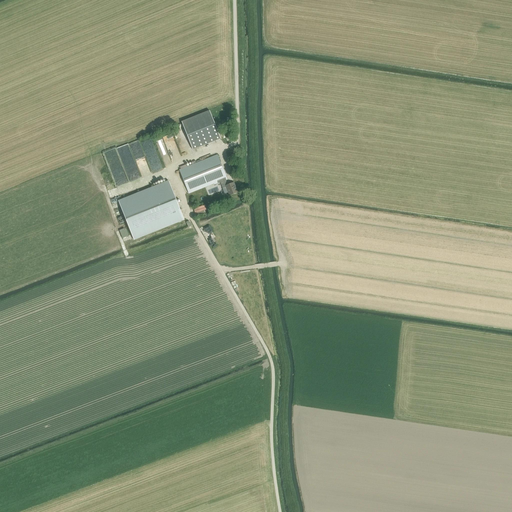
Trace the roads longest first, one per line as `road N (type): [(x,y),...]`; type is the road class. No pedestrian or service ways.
road 1 (track): [(222,271),(270,357),(280,511)]
road 2 (track): [(222,271),(172,167),(107,195),(126,253)]
